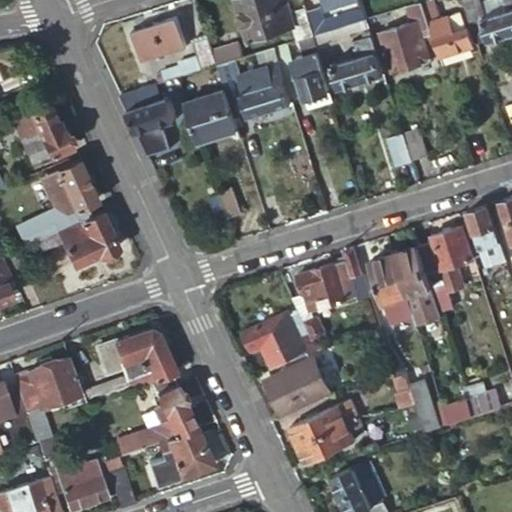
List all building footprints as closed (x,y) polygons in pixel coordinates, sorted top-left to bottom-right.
[(308,9),(307,7),(294,12),(290,0),(237,0),(249,38),(296,24),(301,39),(309,36),(316,35),(308,9)] [(435,32),(442,55),(476,44),(470,26),(456,30),(451,14),(442,17),(438,4),(435,5),(434,0),(427,0),(425,1),(435,32)] [(466,0),(480,43),(491,39),(484,17),(489,15),(484,0),(466,0)] [(491,40),(511,33),(511,0),(508,0),(511,8),(489,15),(484,17),(491,39),(491,40)] [(394,70),(435,57),(427,35),(435,32),(425,1),(410,5),(415,22),(382,32),(394,70)] [(322,5),(308,9),(316,35),(332,29),(344,26),(340,14),(326,19),(322,5)] [(344,26),(370,18),(366,6),(340,14),(344,26)] [(187,45),(178,15),(135,29),(144,58),(187,45)] [(372,24),(370,18),(344,26),(332,29),(334,36),(372,24)] [(340,86),(387,71),(373,28),(367,30),(368,35),(354,40),(359,54),(333,63),(340,86)] [(332,29),(316,35),(318,43),(335,38),(334,36),(332,29)] [(435,57),(442,55),(435,32),(427,35),(435,57)] [(215,49),(210,35),(195,40),(205,69),(219,64),(215,49)] [(315,53),(321,51),(318,43),(316,35),(309,36),(315,53)] [(238,58),(244,57),(239,41),(215,49),(219,64),(238,58)] [(252,115),(295,101),(283,63),(277,46),(259,52),(264,67),(243,74),(238,58),(219,64),(227,89),(228,88),(237,116),(250,112),(252,115)] [(336,100),(333,89),(321,51),(315,53),(283,63),(295,101),(307,97),(311,108),(336,100)] [(180,77),(184,88),(200,84),(196,72),(180,77)] [(138,78),(141,89),(150,86),(152,85),(150,75),(138,78)] [(178,90),(184,88),(180,77),(175,78),(178,90)] [(152,85),(150,86),(155,102),(164,100),(159,83),(152,85)] [(141,89),(121,95),(138,132),(192,114),(188,101),(184,88),(178,90),(170,92),(172,97),(164,100),(155,102),(150,86),(141,89)] [(202,141),(240,129),(241,129),(237,116),(228,88),(227,89),(188,101),(192,114),(201,142),(202,141)] [(50,103),(16,119),(23,136),(40,128),(51,154),(73,144),(64,126),(61,128),(50,103)] [(407,132),(415,158),(430,153),(422,127),(407,132)] [(400,163),(415,158),(407,132),(392,137),(400,163)] [(71,221),(90,212),(85,203),(98,198),(79,158),(57,168),(59,173),(49,178),(65,213),(67,212),(71,221)] [(220,192),(229,219),(244,214),(235,187),(220,192)] [(511,196),(501,200),(511,234),(511,196)] [(502,240),(491,203),(468,210),(481,251),(490,249),(488,244),(502,240)] [(41,234),(38,236),(43,248),(64,238),(74,261),(98,250),(99,253),(119,245),(102,207),(90,212),(71,221),(60,226),(41,234)] [(54,215),(36,223),(41,234),(60,226),(54,215)] [(480,274),(465,224),(431,235),(433,241),(420,245),(429,273),(441,269),(447,290),(460,287),(458,281),(480,274)] [(507,257),(502,240),(488,244),(490,249),(481,251),(485,264),(507,257)] [(420,245),(420,243),(396,251),(409,294),(412,303),(418,324),(442,316),(435,294),(433,286),(429,273),(420,245)] [(16,245),(2,252),(3,253),(13,275),(27,269),(16,245)] [(365,272),(357,245),(343,249),(346,256),(333,260),(334,263),(298,273),(303,291),(292,295),(298,310),(302,318),(313,314),(311,308),(357,295),(356,290),(362,289),(357,273),(365,272)] [(409,294),(396,251),(371,259),(385,302),(387,302),(390,313),(402,309),(405,320),(403,321),(406,331),(419,326),(418,324),(412,303),(409,294)] [(7,277),(13,275),(3,253),(0,253),(0,300),(15,296),(7,277)] [(435,294),(447,290),(441,269),(429,273),(433,286),(435,294)] [(372,294),(365,272),(357,273),(362,289),(356,290),(357,295),(358,299),(372,294)] [(298,310),(289,314),(300,339),(309,335),(302,318),(298,310)] [(305,351),(307,356),(316,353),(311,339),(309,335),(300,339),(289,314),(288,311),(242,331),(251,351),(261,346),(270,367),(305,351)] [(316,316),(313,314),(302,318),(309,335),(311,339),(322,335),(322,331),(316,316)] [(128,374),(82,390),(87,403),(151,377),(177,367),(159,328),(150,326),(98,344),(107,370),(125,364),(128,374)] [(342,356),(338,344),(323,350),(328,362),(342,356)] [(14,373),(27,410),(42,404),(82,390),(70,354),(14,373)] [(428,356),(420,359),(423,366),(423,367),(431,364),(428,356)] [(314,358),(301,364),(315,391),(327,385),(314,358)] [(283,414),(318,396),(315,391),(301,364),(266,381),(283,414)] [(183,379),(177,367),(151,377),(163,404),(154,408),(161,421),(155,423),(157,428),(138,435),(137,429),(116,436),(119,444),(111,447),(115,455),(121,453),(167,436),(199,425),(179,381),(183,379)] [(408,371),(394,376),(398,390),(412,386),(410,379),(408,371)] [(425,374),(410,379),(412,386),(416,401),(419,408),(426,432),(441,427),(438,418),(436,410),(433,399),(425,374)] [(3,379),(0,379),(0,422),(24,414),(15,390),(8,393),(3,379)] [(412,386),(398,390),(397,390),(400,399),(393,401),(395,406),(416,401),(412,386)] [(450,424),(474,416),(469,402),(466,392),(442,399),(444,407),(450,424)] [(474,416),(501,407),(497,393),(469,402),(474,416)] [(441,397),(433,399),(436,410),(441,427),(450,424),(444,407),(442,399),(441,397)] [(351,398),(338,403),(342,411),(354,406),(351,398)] [(416,401),(395,406),(397,414),(402,413),(419,408),(416,401)] [(290,426),(299,444),(359,416),(354,406),(342,411),(338,403),(290,426)] [(42,404),(27,410),(37,440),(39,439),(53,434),(42,404)] [(386,445),(426,432),(419,408),(402,413),(404,421),(380,429),(386,445)] [(359,416),(299,444),(307,461),(355,439),(351,430),(362,425),(359,416)] [(213,456),(199,425),(167,436),(172,451),(148,459),(155,481),(208,465),(213,456)] [(364,430),(371,450),(386,445),(380,429),(378,425),(364,430)] [(59,444),(55,434),(53,434),(39,439),(51,471),(54,481),(62,478),(70,505),(108,493),(95,456),(65,466),(57,444),(59,444)] [(439,468),(434,451),(418,457),(424,473),(439,468)] [(105,458),(104,453),(95,456),(108,493),(116,490),(105,458)] [(116,490),(121,505),(135,500),(129,481),(130,480),(121,453),(115,455),(105,458),(116,490)] [(333,474),(350,511),(389,511),(365,459),(333,474)] [(407,477),(403,467),(396,470),(399,479),(407,477)] [(0,505),(2,511),(53,511),(64,509),(56,488),(54,481),(51,471),(0,489),(0,505)]
